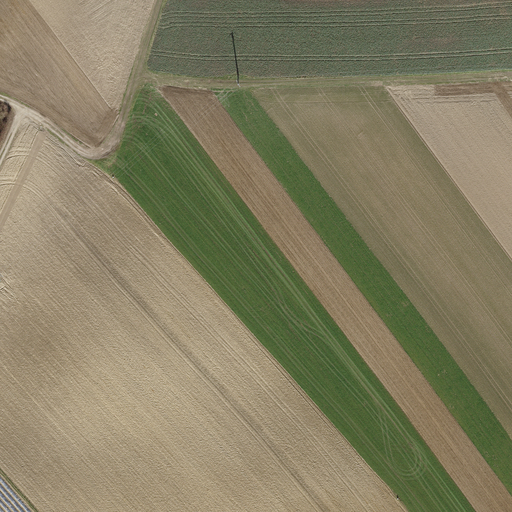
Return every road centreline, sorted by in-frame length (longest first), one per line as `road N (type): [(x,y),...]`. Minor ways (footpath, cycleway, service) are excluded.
road 1 (track): [(138,76),(331,86),(511,71)]
road 2 (track): [(163,0),(112,147),(95,155),(79,150),(0,100)]
